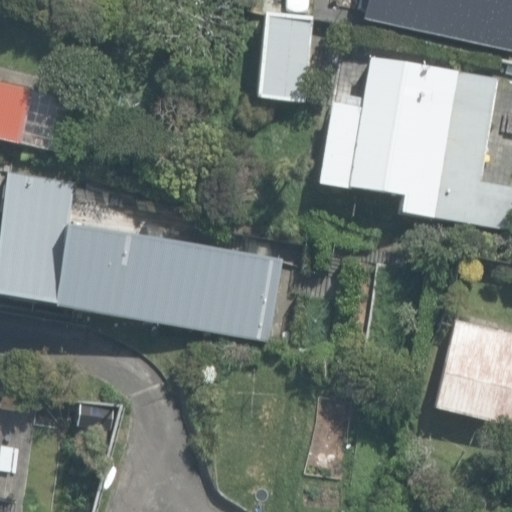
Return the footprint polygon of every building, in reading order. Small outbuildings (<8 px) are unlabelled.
[(511,0),(363,0),(359,20),(511,52),(511,0)] [(254,99),(302,103),(309,18),(262,14),(254,99)] [(330,105),(317,187),(397,200),(396,210),(508,228),(511,204),(511,187),(478,182),(494,82),(366,61),(358,109),(330,105)] [(0,139),(58,151),(63,121),(35,116),(39,98),(27,95),(28,91),(0,84),(0,139)] [(0,187),(0,293),(268,333),(281,248),(65,216),(71,177),(3,166),(0,187)] [(431,408),(511,427),(511,336),(451,322),(431,408)] [(0,419),(8,422),(14,397),(0,393),(0,419)]
